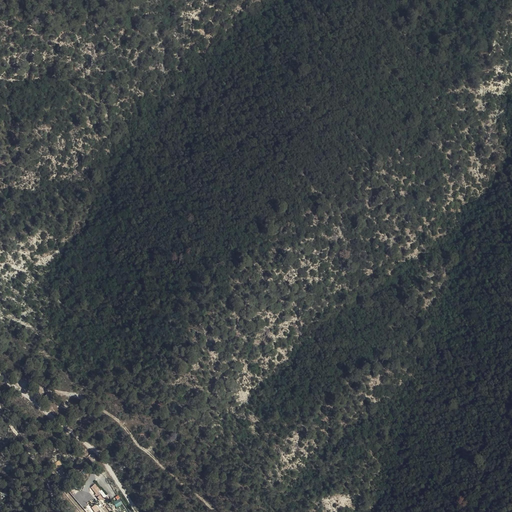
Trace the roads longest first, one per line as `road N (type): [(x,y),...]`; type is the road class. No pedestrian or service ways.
road 1 (track): [(21,390),(92,403),(219,511)]
road 2 (track): [(136,511),(107,465),(0,372)]
